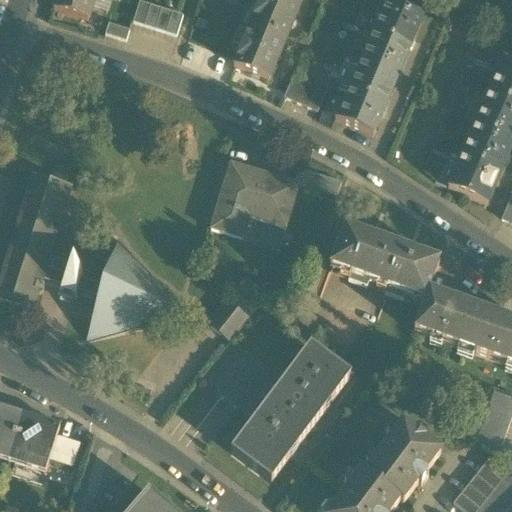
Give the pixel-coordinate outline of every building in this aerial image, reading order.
[(87,25),(94,0),(57,0),(53,14),(87,25)] [(263,0),(247,38),(266,46),(268,41),(284,48),(304,0),(263,0)] [(133,26),(176,39),(183,18),(139,4),(133,26)] [(380,24),(375,37),(409,51),(421,21),(383,5),(376,22),(380,24)] [(103,41),(125,48),(129,36),(107,29),(103,41)] [(184,53),(215,66),(224,46),(193,32),(184,53)] [(230,48),(241,53),(247,38),(236,34),(230,48)] [(385,109),(409,51),(375,37),(351,95),(385,109)] [(269,84),(284,48),(268,41),(266,46),(247,38),(241,53),(234,70),(269,84)] [(511,68),(502,65),(475,128),(511,143),(511,68)] [(284,101),(295,106),(304,84),(293,79),(284,101)] [(326,93),(304,84),(295,106),(317,115),(326,93)] [(372,139),(385,109),(351,95),(345,108),(341,106),(334,123),(372,139)] [(485,208),(511,145),(511,143),(475,128),(448,192),(485,208)] [(210,233),(242,242),(248,220),(285,232),(298,189),(293,187),(229,168),(210,233)] [(298,189),(316,194),(320,179),(297,172),(293,187),(298,189)] [(317,202),(333,207),(341,186),(324,180),(317,202)] [(0,303),(33,313),(42,284),(46,270),(70,193),(32,181),(0,284),(0,303)] [(501,222),(511,226),(511,225),(511,200),(501,222)] [(384,296),(423,310),(427,296),(439,266),(343,231),(329,271),(350,279),(348,283),(366,289),(368,285),(386,292),(384,296)] [(189,322),(117,244),(103,288),(99,302),(85,346),(189,322)] [(64,275),(46,270),(42,284),(59,289),(78,295),(82,296),(99,302),(103,288),(82,281),(64,275)] [(65,270),(64,275),(82,281),(84,276),(65,270)] [(78,295),(59,289),(58,295),(76,301),(78,295)] [(511,326),(427,296),(423,310),(413,336),(511,371),(511,326)] [(208,329),(230,346),(248,323),(226,305),(208,329)] [(201,384),(255,425),(283,387),(230,347),(201,384)] [(231,457),(270,486),(349,381),(310,351),(283,387),(255,425),(231,457)] [(474,449),(496,463),(511,418),(511,401),(493,395),(474,449)] [(23,420),(0,412),(0,464),(8,467),(23,420)] [(8,467),(45,478),(49,464),(57,439),(59,431),(23,420),(8,467)] [(390,443),(364,477),(399,504),(403,506),(417,487),(424,477),(440,457),(424,445),(424,439),(417,435),(412,435),(403,429),(391,444),(390,443)] [(49,464),(71,470),(78,446),(57,439),(49,464)] [(452,506),(459,511),(478,511),(509,475),(490,460),(452,506)] [(479,511),(506,511),(511,505),(511,474),(510,473),(479,511)] [(393,511),(399,504),(364,477),(361,475),(335,509),(336,511),(335,511),(393,511)] [(424,477),(417,487),(420,489),(427,480),(424,477)] [(135,511),(165,511),(148,497),(135,511)]
